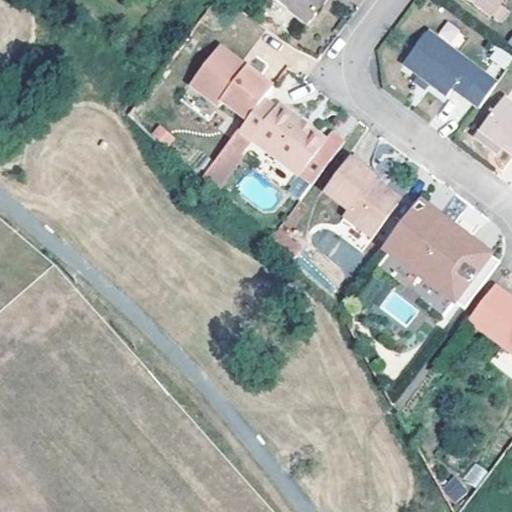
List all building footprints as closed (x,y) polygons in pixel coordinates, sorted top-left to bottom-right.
[(283,0),(310,20),(324,0),(283,0)] [(503,0),(461,0),(489,20),(503,0)] [(446,21),(437,34),(457,47),(466,33),(446,21)] [(428,85),(446,98),(452,89),(477,108),(494,83),(428,34),(403,66),(418,77),(428,85)] [(221,44),(217,49),(238,65),(242,69),(247,63),(221,44)] [(221,95),(242,69),(238,65),(217,49),(191,82),(217,100),(221,95)] [(242,69),(221,95),(249,116),(262,98),(272,84),(247,63),(242,69)] [(424,90),(428,85),(418,77),(413,83),(424,90)] [(249,116),(239,130),(250,138),(312,185),(345,141),(332,131),(326,139),(311,127),(307,132),(299,125),(302,121),(278,103),(275,108),(262,98),(249,116)] [(511,105),(503,99),(477,133),(500,150),(511,159),(511,105)] [(175,138),(159,125),(150,136),(166,149),(175,138)] [(250,138),(239,130),(198,184),(209,194),(250,138)] [(500,150),(477,133),(473,138),(495,157),(500,150)] [(375,187),(380,182),(350,160),(325,195),(348,213),(344,218),(372,240),(397,204),(375,187)] [(375,187),(397,204),(402,199),(380,182),(375,187)] [(464,310),(499,263),(419,202),(384,249),(464,310)] [(265,246),(286,263),(299,248),(277,231),(265,246)] [(511,300),(494,287),(468,322),(511,355),(511,300)] [(463,475),(473,487),(487,474),(477,463),(463,475)] [(443,488),(454,503),(466,494),(455,479),(443,488)]
